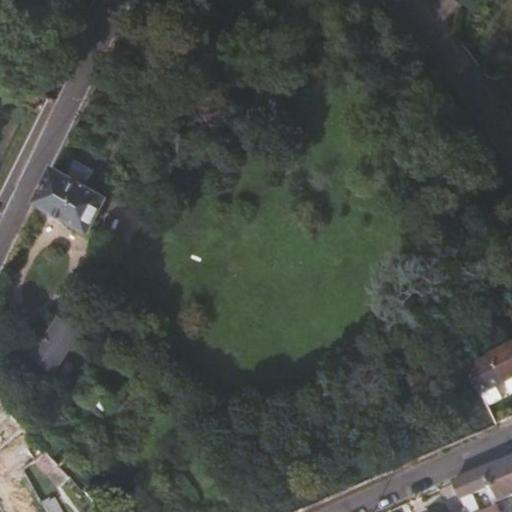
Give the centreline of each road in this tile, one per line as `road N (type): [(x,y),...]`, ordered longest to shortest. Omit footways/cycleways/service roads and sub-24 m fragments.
road 1 (residential): [(0,246),(115,0)]
road 2 (residential): [(511,150),(449,55),(398,0)]
road 3 (residential): [(350,511),(511,441)]
